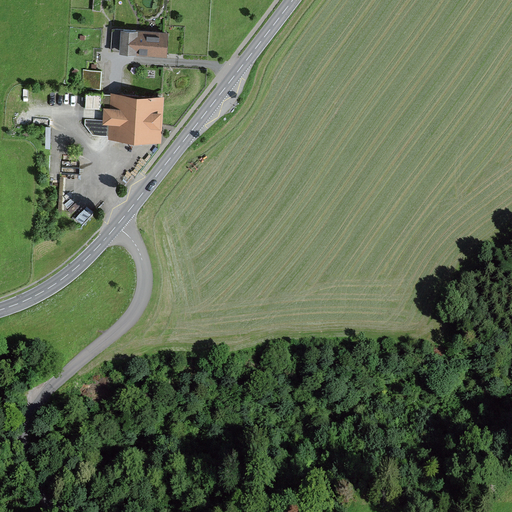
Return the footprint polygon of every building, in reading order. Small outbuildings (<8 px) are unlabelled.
[(133,50),(175,52),(176,29),(134,27),(133,50)] [(103,87),(104,70),(87,68),(86,85),(103,87)] [(116,134),(164,139),(168,97),(120,93),(116,134)] [(86,95),(87,110),(101,109),(100,94),(86,95)] [(102,134),(103,111),(87,111),(87,133),(102,134)]
